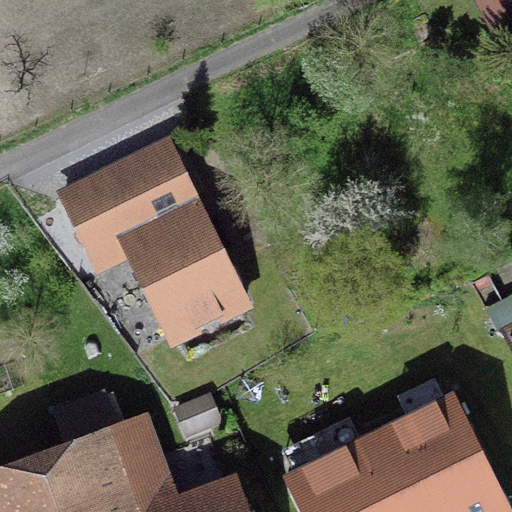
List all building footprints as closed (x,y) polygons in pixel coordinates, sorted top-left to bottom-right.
[(511,27),(511,0),(476,0),(493,36),(511,27)] [(118,240),(91,186),(58,202),(77,242),(109,226),(165,339),(241,302),(185,189),(171,196),(178,210),(118,240)] [(511,331),(501,337),(511,357),(511,331)] [(494,511),(501,511),(443,393),(359,434),(375,467),(296,506),(299,511),(488,511),(494,510),(494,511)] [(180,424),(206,414),(200,399),(174,409),(180,424)] [(167,511),(137,428),(0,477),(0,511),(167,511)]
